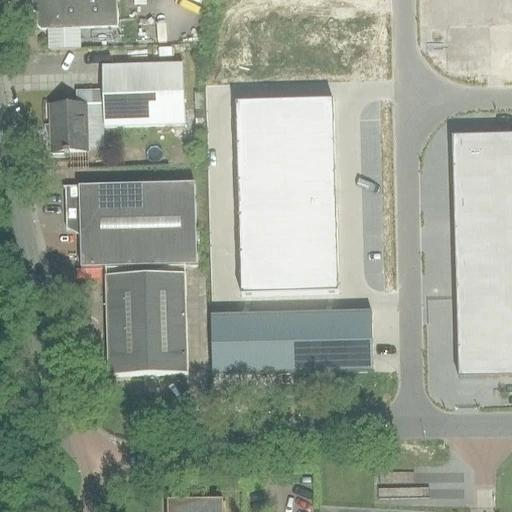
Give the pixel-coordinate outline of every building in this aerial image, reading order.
[(41,32),(117,29),(115,0),(34,0),(32,3),(32,12),(36,16),(37,28),(41,32)] [(274,0),(232,0),(233,17),(275,16),(274,0)] [(345,0),(274,0),(275,16),(346,13),(345,0)] [(346,13),(275,16),(276,40),(276,64),(348,62),(346,13)] [(275,16),(233,17),(234,41),(276,40),(275,16)] [(276,40),(234,41),(234,65),(276,64),(276,40)] [(86,116),(103,115),(104,130),(185,127),(183,66),(102,68),(103,93),(76,94),(76,107),(50,108),(51,137),(47,138),(51,157),(70,156),(70,154),(88,154),(86,116)] [(332,103),(284,104),(284,125),(285,146),(333,145),(332,103)] [(284,104),(236,106),(236,126),(284,125),(284,104)] [(284,125),(236,126),(237,148),(285,146),(284,125)] [(511,137),(496,138),(497,179),(511,178),(511,137)] [(496,138),(452,139),(453,180),(497,179),(496,138)] [(333,145),(285,146),(286,168),(286,189),(335,188),(333,145)] [(285,146),(237,148),(237,169),(286,168),(285,146)] [(286,168),(237,169),(238,191),(286,189),(286,168)] [(511,178),(497,179),(498,199),(511,198),(511,178)] [(497,179),(453,180),(453,200),(498,199),(497,179)] [(185,276),(185,268),(197,267),(195,186),(66,189),(67,231),(80,231),(81,270),(104,270),(104,278),(158,276),(185,276)] [(335,188),(286,189),(287,211),(335,210),(335,188)] [(286,189),(238,191),(239,212),(287,211),(286,189)] [(511,198),(498,199),(498,219),(511,218),(511,198)] [(498,199),(453,200),(454,220),(498,219),(498,199)] [(335,210),(287,211),(288,233),(288,254),(336,253),(335,210)] [(287,211),(239,212),(239,234),(288,233),(287,211)] [(511,218),(498,219),(499,239),(511,238),(511,218)] [(498,219),(454,220),(454,240),(499,239),(498,219)] [(288,233),(239,234),(240,255),(288,254),(288,233)] [(511,238),(499,239),(499,259),(511,258),(511,238)] [(499,239),(454,240),(455,260),(499,259),(499,239)] [(336,253),(288,254),(289,276),(289,296),(338,295),(336,253)] [(288,254),(240,255),(240,277),(289,276),(288,254)] [(511,258),(499,259),(500,279),(511,278),(511,258)] [(499,259),(455,260),(455,280),(500,279),(499,259)] [(160,328),(158,276),(104,278),(105,329),(107,329),(160,328)] [(160,328),(187,327),(185,276),(158,276),(160,328)] [(289,276),(240,277),(241,298),(289,296),(289,276)] [(511,278),(500,279),(500,298),(511,298),(511,278)] [(500,279),(455,280),(456,300),(500,298),(500,279)] [(500,298),(456,300),(458,380),(503,379),(501,338),(501,318),(500,298)] [(511,298),(500,298),(501,318),(511,318),(511,298)] [(289,316),(290,346),(370,344),(369,314),(289,316)] [(249,317),(251,377),(291,376),(290,346),(289,316),(249,317)] [(209,318),(211,378),(251,377),(249,317),(209,318)] [(511,318),(501,318),(501,338),(511,338),(511,318)] [(187,327),(160,328),(107,329),(108,379),(188,377),(187,327)] [(511,338),(501,338),(503,379),(511,379),(511,338)] [(290,346),(291,376),(371,374),(370,344),(290,346)] [(221,511),(222,501),(167,502),(167,511),(221,511)]
